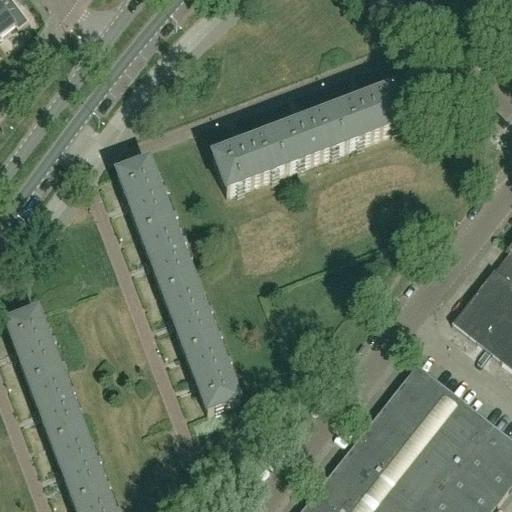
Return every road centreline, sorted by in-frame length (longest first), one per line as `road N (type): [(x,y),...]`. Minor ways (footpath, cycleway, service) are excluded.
road 1 (residential): [(87,165),(212,511)]
road 2 (residential): [(426,28),(398,53),(129,154),(94,156)]
road 3 (residential): [(258,511),(407,324)]
road 4 (secondary): [(65,140),(178,0)]
road 5 (secondary): [(105,41),(0,184)]
road 6 (residential): [(407,324),(511,191)]
road 7 (residential): [(511,407),(407,324)]
road 8 (residential): [(0,394),(44,511)]
